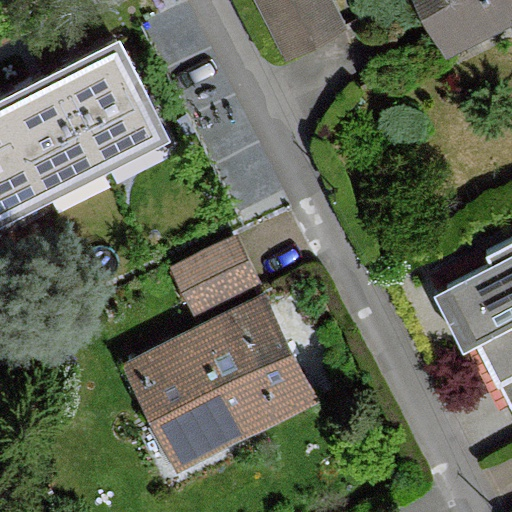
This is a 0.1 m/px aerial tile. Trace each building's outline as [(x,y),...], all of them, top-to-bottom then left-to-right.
[(333,0),(258,0),(286,54),(346,24),(333,0)] [(511,23),(511,0),(421,0),(449,55),(511,23)] [(0,234),(183,142),(123,27),(0,89),(0,234)] [(176,249),(195,304),(270,279),(252,223),(176,249)] [(511,246),(437,283),(466,342),(478,336),(511,403),(511,246)] [(263,290),(117,359),(168,465),(314,395),(263,290)]
